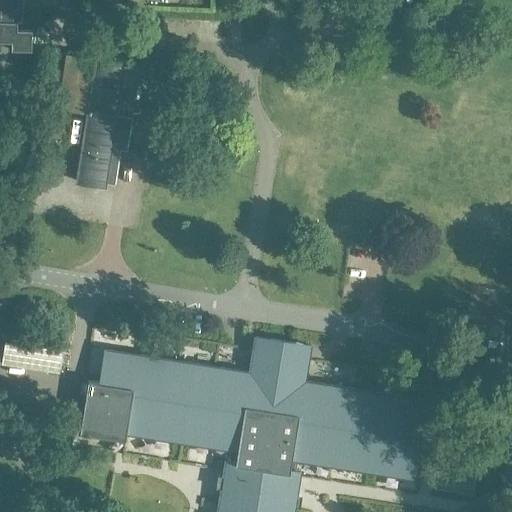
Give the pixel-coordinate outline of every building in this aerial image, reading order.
[(0,0),(0,42),(12,43),(11,51),(31,52),(32,32),(17,32),(17,23),(13,23),(13,10),(18,10),(17,0),(0,0)] [(95,58),(74,183),(106,188),(107,184),(114,185),(120,150),(126,151),(132,117),(118,115),(126,63),(95,58)] [(62,94),(55,85),(46,92),(53,101),(59,110),(68,102),(62,94)] [(59,110),(53,101),(43,108),(51,117),(57,125),(66,118),(59,110)] [(57,125),(51,117),(41,124),(48,132),(54,140),(63,133),(57,125)] [(309,173),(310,154),(289,154),(288,172),(309,173)] [(293,511),(298,481),(300,473),(289,472),(291,460),(410,479),(422,400),(305,381),(310,346),(255,337),(249,372),(107,350),(102,383),(88,381),(83,408),(79,433),(125,440),(126,434),(237,451),(235,463),(234,465),(230,464),(221,511),(293,511)] [(60,373),(63,351),(5,342),(1,364),(60,373)] [(475,475),(439,469),(436,488),(472,494),(475,475)]
